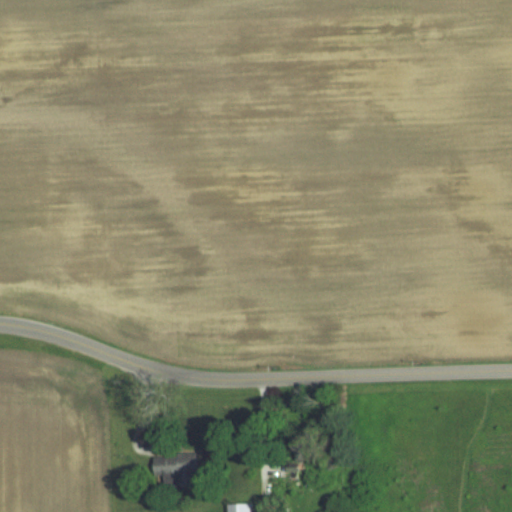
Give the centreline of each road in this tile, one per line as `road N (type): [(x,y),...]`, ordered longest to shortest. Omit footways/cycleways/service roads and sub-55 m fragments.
road 1 (tertiary): [(0,322),(181,375),(389,373)]
road 2 (tertiary): [(389,373),(511,369)]
